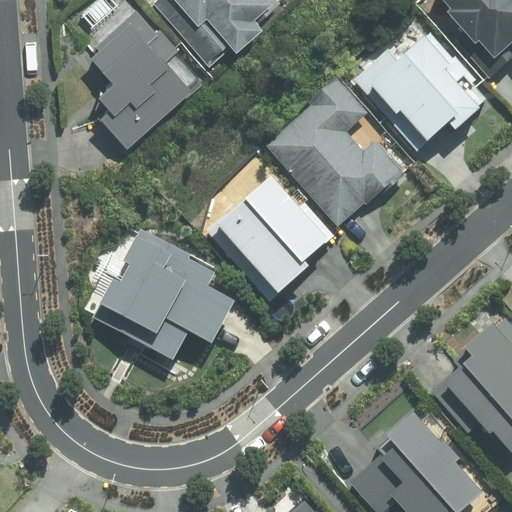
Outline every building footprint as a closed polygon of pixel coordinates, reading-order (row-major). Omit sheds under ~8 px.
[(148,0),(208,66),(231,46),(238,53),(269,25),(263,19),(283,0),(148,0)] [(511,0),(440,0),(498,60),(511,46),(511,0)] [(204,83),(139,8),(92,49),(116,76),(103,87),(111,96),(99,106),(132,145),(204,83)] [(490,96),(430,39),(405,65),(398,57),(362,90),(421,157),(455,126),(459,129),(490,96)] [(328,89),(266,147),(339,224),(401,167),(328,89)] [(270,177),(208,232),(274,305),(335,250),(270,177)] [(225,272),(143,231),(95,320),(177,365),(225,272)] [(511,442),(511,338),(501,326),(445,374),(508,445),(511,442)] [(420,413),(371,458),(419,511),(497,511),(504,506),(420,413)]
